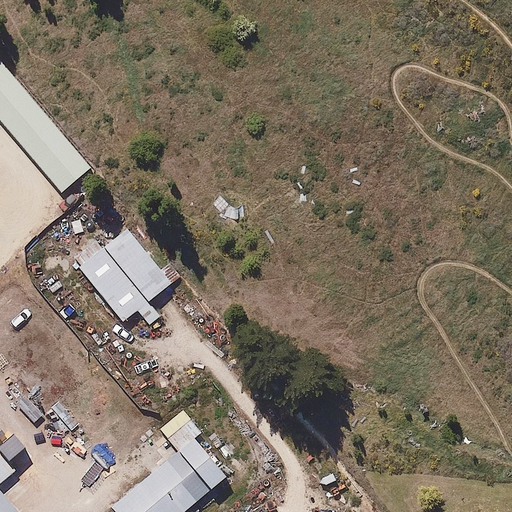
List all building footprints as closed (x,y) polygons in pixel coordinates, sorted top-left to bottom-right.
[(91,174),(0,64),(0,121),(63,197),(91,174)] [(247,211),(233,195),(219,207),(233,223),(247,211)] [(172,284),(127,231),(80,270),(124,324),(172,284)] [(179,511),(223,475),(192,438),(114,503),(121,511),(179,511)] [(0,479),(13,472),(0,454),(0,511),(16,511),(0,491),(0,479)] [(335,511),(338,510),(319,487),(289,511),(335,511)]
